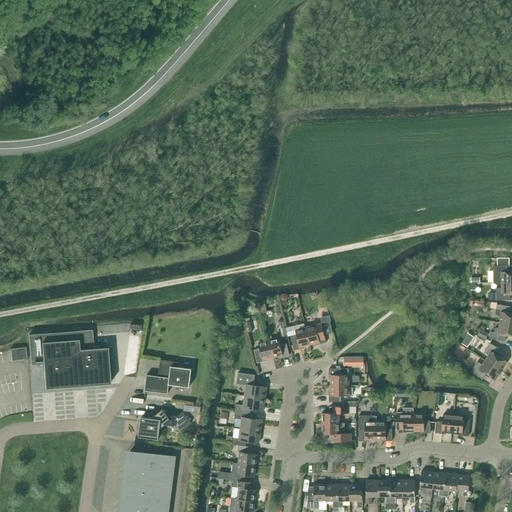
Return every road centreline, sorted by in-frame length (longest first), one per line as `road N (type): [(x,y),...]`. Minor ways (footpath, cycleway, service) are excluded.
road 1 (track): [(0,314),(511,213)]
road 2 (motorway): [(0,145),(53,138),(126,104),(224,0)]
road 3 (unclassified): [(304,457),(395,456),(421,447),(492,453)]
